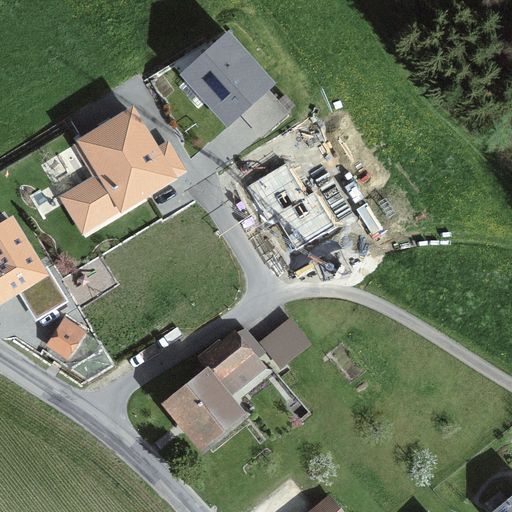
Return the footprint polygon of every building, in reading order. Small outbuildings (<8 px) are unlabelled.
[(226,20),(175,65),(227,123),(240,111),(269,86),(277,79),(226,20)] [(289,110),(269,86),(240,111),(261,135),(289,110)] [(133,100),(75,134),(97,171),(60,193),(83,232),(187,170),(168,138),(159,143),(133,100)] [(275,216),(307,196),(307,195),(286,162),(247,186),(268,221),(276,217),(275,216)] [(314,191),(307,195),(307,196),(275,216),(276,217),(296,250),(336,226),(314,191)] [(13,208),(0,216),(0,299),(50,268),(13,208)] [(264,345),(279,364),(307,343),(290,321),(272,336),(273,338),(264,345)] [(204,440),(239,412),(227,397),(261,369),(253,360),(263,352),(244,330),(232,335),(205,357),(213,367),(172,400),(204,440)] [(341,511),(330,498),(312,511),(341,511)] [(511,511),(511,499),(496,511),(511,511)]
